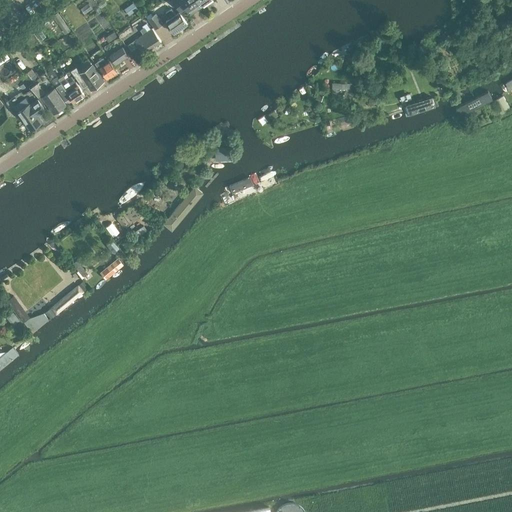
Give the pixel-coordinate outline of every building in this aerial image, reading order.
[(192,13),(203,5),(198,0),(174,0),(182,11),(188,7),(192,13)] [(129,15),(138,9),(133,2),(125,8),(129,15)] [(165,12),(169,18),(166,20),(175,32),(187,23),(179,11),(175,14),(171,8),(165,12)] [(155,29),(164,23),(158,14),(149,20),(155,29)] [(144,53),(161,41),(152,28),(151,29),(147,24),(143,27),(144,28),(140,31),(143,35),(128,45),(131,50),(139,45),(144,53)] [(112,59),(107,62),(103,57),(95,63),(100,69),(101,68),(108,78),(117,72),(112,65),(115,63),(116,64),(129,56),(123,47),(110,55),(112,59)] [(0,55),(0,62),(10,56),(7,50),(0,55)] [(0,77),(1,80),(17,72),(9,58),(0,63),(0,77)] [(92,89),(103,81),(88,58),(71,69),(83,87),(88,84),(92,89)] [(57,76),(51,80),(65,101),(70,97),(74,102),(85,95),(72,75),(66,79),(66,78),(61,81),(57,76)] [(38,97),(45,92),(38,82),(31,86),(38,97)] [(332,82),(332,98),(351,99),(351,83),(332,82)] [(54,112),(65,105),(54,88),(43,96),(54,112)] [(323,88),(318,92),(323,96),(327,92),(323,88)] [(489,102),(485,93),(464,101),(468,110),(489,102)] [(504,95),(495,100),(502,113),(511,108),(504,95)] [(437,110),(433,96),(407,103),(411,117),(437,110)] [(38,115),(46,110),(38,99),(30,104),(26,97),(14,105),(31,129),(43,121),(38,115)] [(494,102),(487,105),(492,118),(499,115),(494,102)] [(318,126),(285,136),(288,146),(321,136),(318,126)] [(216,147),(216,160),(232,159),(231,146),(216,147)] [(253,185),(249,174),(228,182),(232,193),(253,185)] [(194,181),(161,216),(170,224),(203,189),(194,181)] [(136,204),(119,216),(126,225),(143,214),(136,204)] [(143,226),(133,233),(136,238),(147,230),(143,226)] [(112,240),(107,245),(113,252),(118,247),(112,240)] [(117,257),(100,272),(105,279),(123,264),(117,257)] [(72,264),(81,276),(86,272),(78,261),(72,264)] [(83,281),(79,284),(84,290),(87,287),(83,281)] [(78,284),(49,307),(56,315),(84,291),(78,284)] [(25,324),(31,319),(13,295),(7,299),(25,324)] [(50,308),(45,312),(50,319),(55,315),(50,308)] [(18,320),(12,312),(6,316),(12,325),(18,320)] [(0,370),(20,355),(12,345),(0,354),(0,370)] [(303,511),(304,503),(280,502),(279,511),(303,511)]
